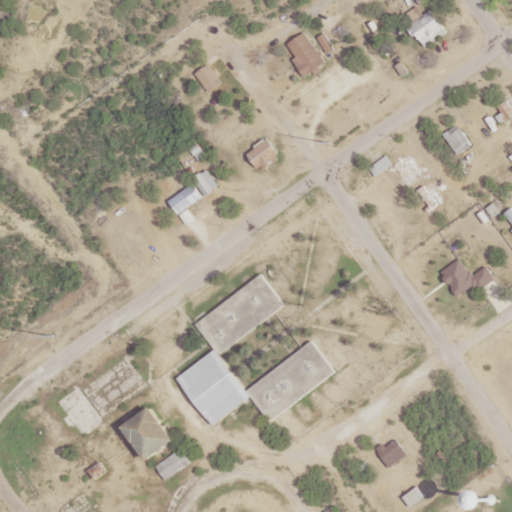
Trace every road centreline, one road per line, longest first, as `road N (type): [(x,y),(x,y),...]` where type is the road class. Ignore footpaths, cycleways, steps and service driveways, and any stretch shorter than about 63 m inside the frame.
road 1 (residential): [(511,41),(41,379)]
road 2 (residential): [(332,168),(511,432)]
road 3 (residential): [(333,448),(511,318)]
